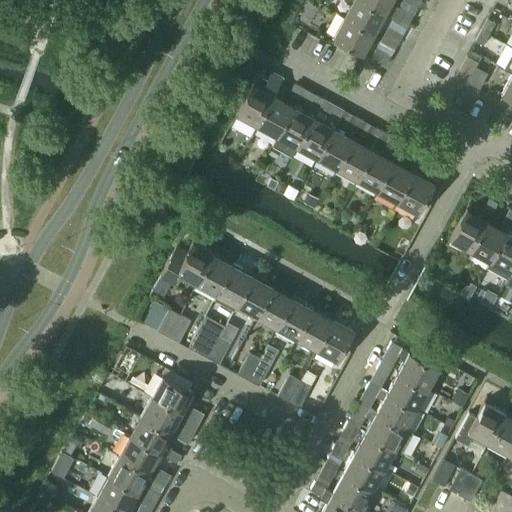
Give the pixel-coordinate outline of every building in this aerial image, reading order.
[(351,0),(343,16),(373,32),(384,13),(384,12),(361,0),(351,0)] [(361,0),(384,12),(384,13),(392,17),(396,10),(397,10),(399,7),(390,2),(390,0),(361,0)] [(392,17),(406,25),(410,17),(397,10),(396,10),(392,17)] [(331,36),(362,53),(373,32),(343,16),(331,36)] [(480,29),(488,33),(494,22),(486,18),(480,29)] [(474,40),(482,44),(488,33),(480,29),(474,40)] [(381,37),(395,45),(399,37),(385,30),(381,37)] [(511,72),(511,49),(503,67),(511,72)] [(370,57),(384,65),(389,57),(375,50),(370,57)] [(454,76),(465,83),(477,61),(466,55),(454,76)] [(250,135),(256,124),(273,93),(273,94),(283,76),(275,72),(271,79),(257,72),(229,124),(250,135)] [(500,92),(511,98),(511,72),(500,92)] [(289,94),(297,98),(303,87),(295,83),(289,94)] [(256,124),(276,135),(293,104),(273,94),(273,93),(256,124)] [(276,135),(296,146),(313,115),(313,116),(323,98),(315,94),(306,111),(293,104),(276,135)] [(296,146),(316,156),(333,126),(334,126),(343,109),(335,105),(329,116),(322,120),(313,116),(313,115),(296,146)] [(349,127),(357,131),(363,120),(355,116),(349,127)] [(316,156),(336,167),(353,137),(334,126),(333,126),(316,156)] [(369,138),(377,142),(383,131),(375,127),(369,138)] [(336,167),(356,178),(373,148),(353,137),(336,167)] [(356,178),(376,189),(393,159),(394,159),(403,142),(395,137),(386,155),(373,148),(356,178)] [(409,160),(417,164),(423,153),(415,148),(409,160)] [(376,189),(396,200),(413,170),(394,159),(393,159),(376,189)] [(396,200),(417,212),(434,181),(443,164),(435,159),(426,177),(413,170),(396,200)] [(482,209),(490,213),(496,202),(488,197),(482,209)] [(449,238),(469,249),(486,219),(465,208),(449,238)] [(469,249),(489,260),(506,230),(511,219),(511,210),(508,208),(499,226),(486,219),(469,249)] [(506,277),(509,271),(511,266),(511,232),(506,230),(489,260),(486,266),(506,277)] [(176,272),(196,282),(212,252),(192,241),(186,251),(176,245),(159,275),(171,281),(176,272)] [(196,282),(216,293),(232,263),(212,252),(196,282)] [(216,293),(236,304),(252,274),(232,263),(216,293)] [(236,304),(256,315),(272,285),(252,274),(236,304)] [(256,315),(276,326),(292,296),(272,285),(256,315)] [(276,326),(296,337),(312,307),(292,296),(276,326)] [(142,322),(156,329),(168,307),(155,299),(142,322)] [(157,329),(167,335),(179,313),(168,307),(157,329)] [(296,337),(316,348),(333,317),(312,307),(296,337)] [(167,335),(178,341),(190,319),(179,313),(167,335)] [(316,348),(337,359),(353,329),(333,317),(316,348)] [(197,351),(207,357),(219,335),(208,329),(197,351)] [(207,357),(218,363),(230,341),(219,335),(207,357)] [(397,370),(427,387),(438,366),(390,340),(386,348),(403,358),(397,370)] [(261,356),(270,362),(275,353),(265,348),(261,356)] [(237,373),(247,378),(259,357),(248,351),(237,373)] [(247,378),(258,384),(270,363),(259,357),(247,378)] [(375,368),(386,374),(391,366),(379,360),(375,368)] [(386,390),(416,407),(427,387),(397,370),(386,390)] [(277,394),(287,400),(299,379),(288,373),(277,394)] [(162,374),(150,395),(181,411),(192,390),(162,374)] [(287,400),(298,406),(310,385),(299,379),(287,400)] [(364,388),(375,394),(380,387),(368,380),(364,388)] [(375,410),(405,427),(416,407),(386,390),(375,410)] [(150,395),(139,415),(170,431),(181,411),(150,395)] [(353,408),(365,414),(369,407),(358,400),(353,408)] [(473,434),(487,441),(504,411),(483,400),(474,416),(467,412),(454,437),(467,444),(473,434)] [(186,415),(198,421),(202,413),(191,407),(186,415)] [(364,431),(394,447),(401,451),(412,431),(405,427),(375,410),(369,407),(365,414),(371,418),(364,431)] [(487,441),(507,452),(511,443),(511,415),(504,411),(487,441)] [(159,451),(159,452),(176,461),(180,453),(169,447),(170,445),(164,442),(170,431),(139,415),(129,435),(159,451)] [(342,428),(354,434),(358,427),(347,420),(342,428)] [(176,435),(187,441),(191,433),(180,427),(176,435)] [(353,450),(383,467),(394,447),(364,431),(353,450)] [(118,455),(148,471),(159,452),(159,451),(129,435),(118,455)] [(331,448),(343,454),(347,447),(336,440),(331,448)] [(342,471),(372,487),(383,467),(353,450),(342,471)] [(107,475),(137,491),(148,471),(118,455),(107,475)] [(320,468),(332,474),(336,467),(325,460),(320,468)] [(448,488),(459,494),(470,472),(460,466),(448,488)] [(154,475),(165,481),(169,473),(158,467),(154,475)] [(331,491),(361,507),(372,487),(342,471),(331,491)] [(459,494),(469,500),(481,478),(470,472),(459,494)] [(96,495),(126,511),(137,491),(107,475),(96,495)] [(321,494),(325,487),(314,480),(310,488),(321,494)] [(143,495),(154,501),(158,493),(147,487),(143,495)] [(320,511),(358,511),(361,507),(331,491),(325,487),(321,494),(319,498),(325,501),(320,511)] [(488,510),(491,511),(500,511),(510,494),(500,488),(488,510)] [(500,511),(511,511),(511,495),(510,494),(500,511)] [(86,511),(125,511),(126,511),(96,495),(86,511)]
